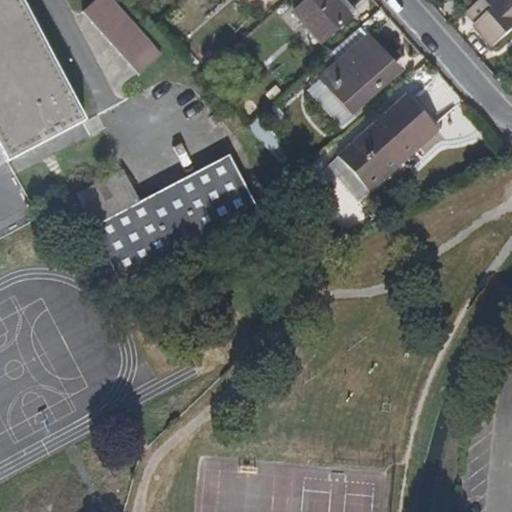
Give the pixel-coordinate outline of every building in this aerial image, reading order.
[(0,0),(0,152),(5,163),(26,152),(83,124),(56,70),(20,0),(0,0)] [(138,76),(162,55),(113,0),(93,0),(81,11),(138,76)] [(319,44),(348,18),(332,0),(307,0),(292,15),(319,44)] [(355,12),(344,0),(332,0),(348,18),(355,12)] [(511,0),(483,0),(476,7),(469,13),(477,21),(476,24),(495,44),(511,29),(511,0)] [(334,70),(368,40),(358,30),(326,59),(334,70)] [(348,115),(391,77),(376,61),(381,55),(368,40),(334,70),(320,82),(348,115)] [(396,73),(381,55),(376,61),(391,77),(396,73)] [(348,115),(320,82),(310,90),(340,123),(348,115)] [(362,190),(432,128),(435,125),(408,95),(335,160),(362,190)] [(256,140),(274,124),(265,113),(246,130),(256,140)] [(366,194),(436,132),(432,128),(362,190),(366,194)] [(125,296),(144,287),(263,225),(229,159),(142,204),(94,229),(90,232),(125,296)] [(303,193),(314,183),(305,173),(293,183),(303,193)] [(94,229),(142,204),(127,175),(79,199),(94,229)]
